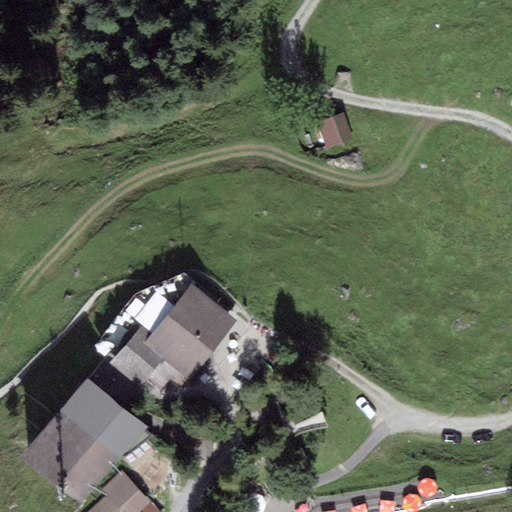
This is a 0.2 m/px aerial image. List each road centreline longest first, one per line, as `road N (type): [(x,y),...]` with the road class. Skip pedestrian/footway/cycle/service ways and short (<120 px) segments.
road 1 (track): [(511,134),(471,114),(335,93),(299,69),(287,43),(305,0)]
road 2 (track): [(255,326),(300,343),(394,408),(435,424),(511,417)]
